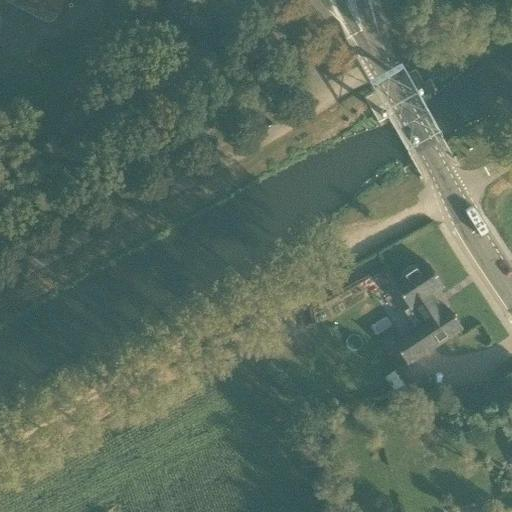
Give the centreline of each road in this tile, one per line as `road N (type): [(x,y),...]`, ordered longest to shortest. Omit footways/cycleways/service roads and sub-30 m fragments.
road 1 (track): [(0,445),(454,199)]
road 2 (unclassified): [(0,283),(383,72)]
road 3 (secondary): [(454,199),(383,72)]
